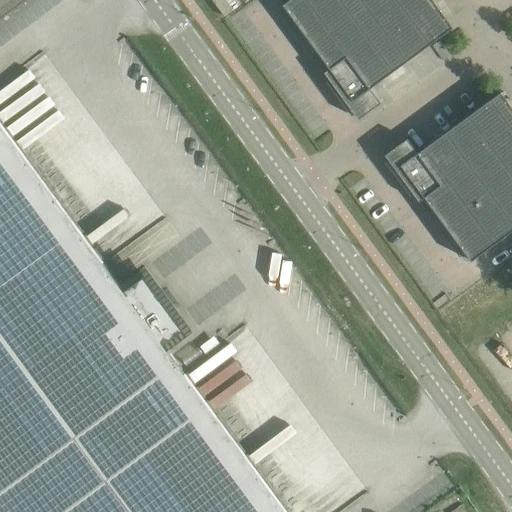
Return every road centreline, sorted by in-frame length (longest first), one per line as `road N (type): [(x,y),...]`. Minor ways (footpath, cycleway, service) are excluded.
road 1 (unknown): [(112,0),(85,79),(317,390),(351,428),(391,446),(461,417)]
road 2 (unclassified): [(511,485),(155,0)]
